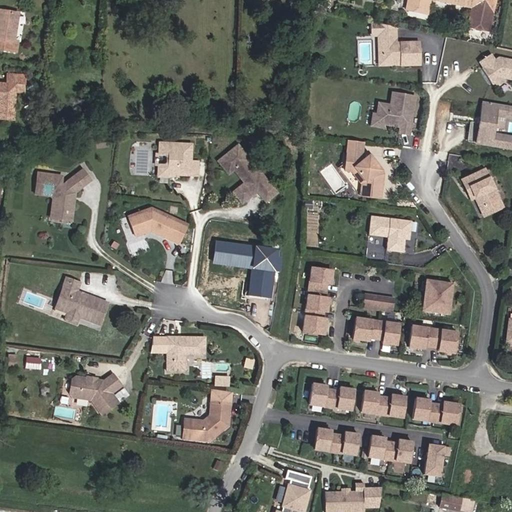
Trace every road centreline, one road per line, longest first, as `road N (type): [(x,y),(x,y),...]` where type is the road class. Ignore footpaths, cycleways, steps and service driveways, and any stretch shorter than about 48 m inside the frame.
road 1 (residential): [(474,377),(489,303),(418,159)]
road 2 (residential): [(257,414),(437,438)]
road 3 (residential): [(474,377),(336,359)]
